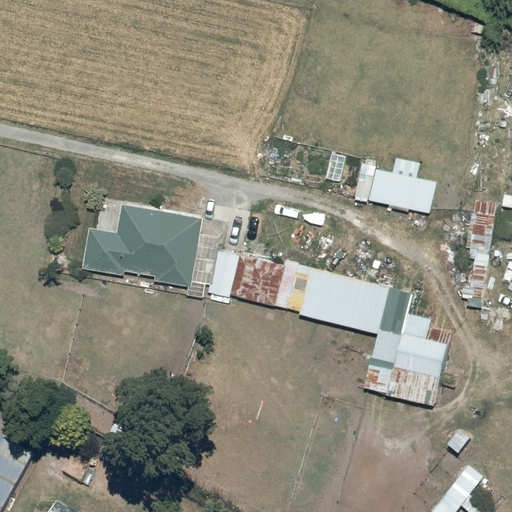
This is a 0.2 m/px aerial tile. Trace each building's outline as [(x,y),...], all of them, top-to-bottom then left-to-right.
[(422,161),(400,157),(397,172),(381,169),(383,161),(367,158),(360,198),(436,211),(441,181),(419,177),(422,161)] [(484,305),(502,203),(478,199),(469,249),(476,250),(474,258),(480,259),(476,283),(467,282),(464,301),(484,305)] [(118,232),(87,227),(80,272),(121,278),(122,273),(153,278),(152,283),(188,289),(189,285),(207,288),(206,295),(209,296),(208,299),(228,303),(236,254),(217,251),(217,248),(197,245),(201,219),(122,207),(118,232)] [(389,286),(308,269),(297,317),(375,334),(362,392),(433,407),(446,345),(425,340),(429,322),(404,316),(400,334),(379,329),(389,286)] [(476,440),(462,429),(450,444),(464,455),(476,440)] [(0,511),(2,511),(32,453),(0,437),(0,511)] [(105,463),(76,447),(62,473),(90,488),(105,463)] [(490,478),(475,466),(437,511),(462,511),(467,507),(473,511),(498,511),(477,494),(490,478)] [(78,511),(58,500),(50,511),(78,511)]
